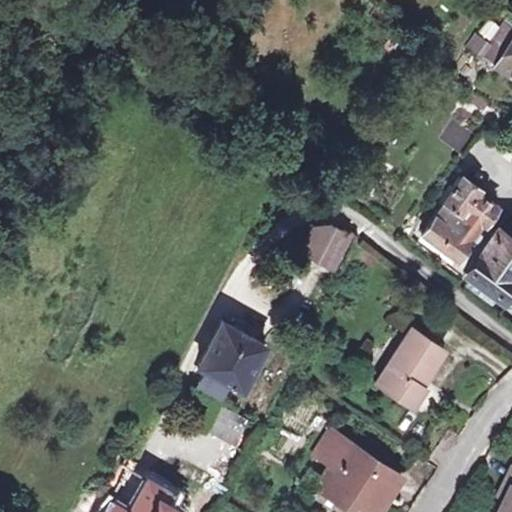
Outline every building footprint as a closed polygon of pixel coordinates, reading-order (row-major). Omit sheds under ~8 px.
[(511,24),(506,21),(494,41),(505,48),(494,66),(511,76),(511,24)] [(477,34),(466,47),(475,52),(484,38),(477,34)] [(443,73),(437,81),(450,90),(457,81),(443,73)] [(480,137),(456,119),(441,139),(465,157),(480,137)] [(469,276),(499,233),(487,224),(498,209),(478,195),(480,192),(462,179),(421,234),(456,259),(453,263),(469,276)] [(321,271),(337,238),(320,230),(304,231),(291,256),(321,271)] [(511,240),(511,241),(499,233),(469,276),(501,300),(511,285),(511,240)] [(233,389),(255,345),(211,324),(186,374),(187,382),(210,394),(216,381),(233,389)] [(411,411),(445,357),(411,336),(378,390),(411,411)] [(241,419),(214,405),(201,429),(228,443),(241,419)] [(384,493),(396,475),(325,430),(309,455),(326,466),(312,488),(334,502),(341,492),(351,499),(366,508),(378,490),(384,493)] [(511,511),(511,471),(506,469),(498,484),(506,488),(499,502),(494,511),(511,511)] [(165,504),(170,495),(145,481),(127,511),(121,511),(106,504),(102,511),(177,511),(178,511),(165,504)] [(491,498),(499,502),(506,488),(498,484),(491,498)] [(384,493),(378,490),(366,508),(372,511),(384,493)] [(345,509),(351,499),(341,492),(334,502),(345,509)]
